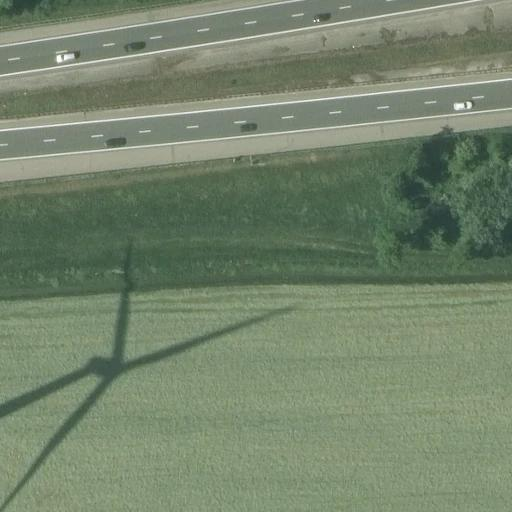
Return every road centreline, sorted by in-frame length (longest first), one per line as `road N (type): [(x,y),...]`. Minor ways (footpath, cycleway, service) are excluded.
road 1 (motorway): [(0,143),(511,96)]
road 2 (motorway): [(391,0),(0,58)]
